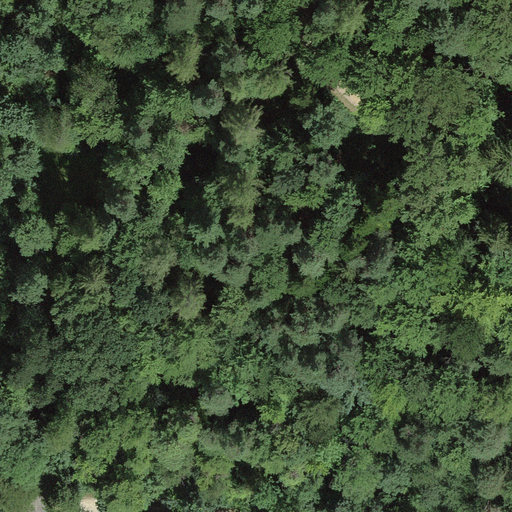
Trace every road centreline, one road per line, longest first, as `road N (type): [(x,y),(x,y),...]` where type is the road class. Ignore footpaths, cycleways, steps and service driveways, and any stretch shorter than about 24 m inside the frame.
road 1 (track): [(44,511),(31,480),(35,407),(50,350),(56,134),(80,0)]
road 2 (track): [(40,386),(311,387),(414,371),(511,374)]
road 3 (track): [(302,0),(336,72),(391,119),(435,122),(511,91)]
road 4 (track): [(215,511),(134,496),(73,511)]
